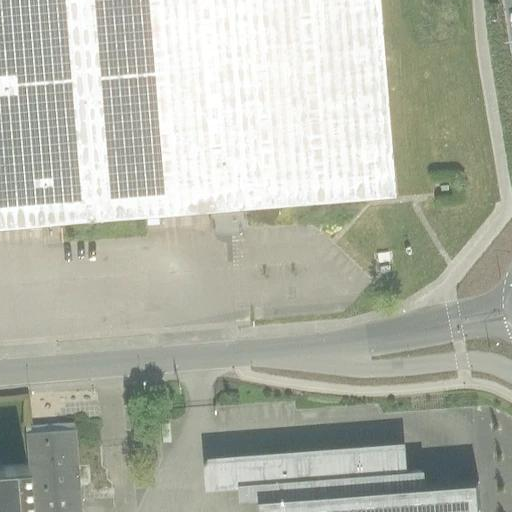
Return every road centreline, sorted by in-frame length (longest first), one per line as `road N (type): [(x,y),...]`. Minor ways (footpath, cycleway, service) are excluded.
road 1 (primary): [(289,347),(359,370),(461,361),(511,374)]
road 2 (unclassified): [(0,372),(211,354)]
